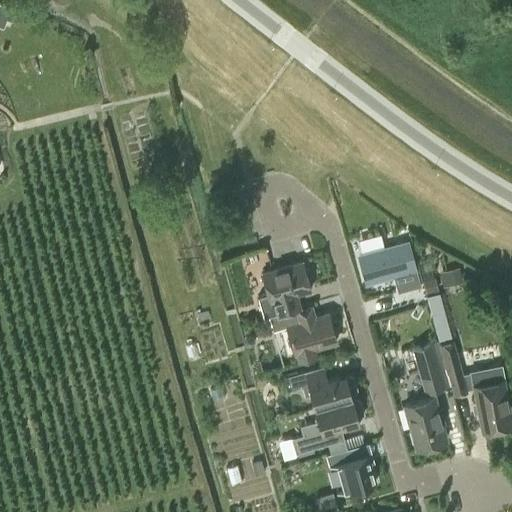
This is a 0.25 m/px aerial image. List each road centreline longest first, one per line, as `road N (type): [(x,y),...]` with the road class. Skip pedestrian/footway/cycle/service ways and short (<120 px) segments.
road 1 (tertiary): [(511,198),(407,130),(238,0)]
road 2 (residential): [(453,471),(408,481),(338,224)]
road 3 (residential): [(338,224),(288,186),(263,192),(275,236)]
